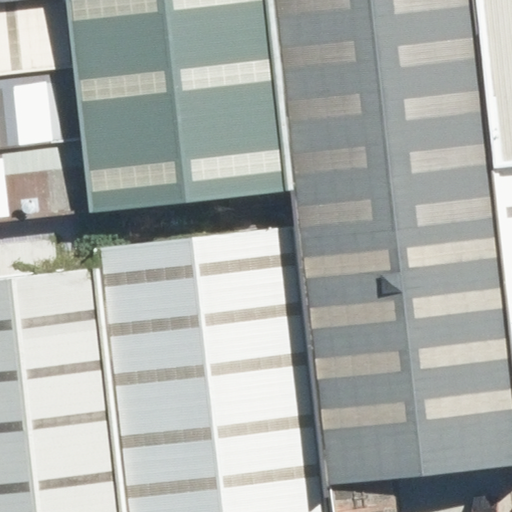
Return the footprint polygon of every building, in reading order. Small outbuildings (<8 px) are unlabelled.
[(0,0),(0,220),(96,211),(72,0),(0,0)] [(273,0),(73,0),(98,211),(295,189),(273,0)] [(277,0),(337,511),(400,511),(396,478),(511,464),(511,338),(472,0),(277,0)] [(511,0),(483,0),(501,162),(511,161),(511,0)] [(331,511),(301,226),(101,247),(128,511),(331,511)] [(0,244),(0,511),(121,511),(95,266),(60,270),(56,238),(0,244)]
